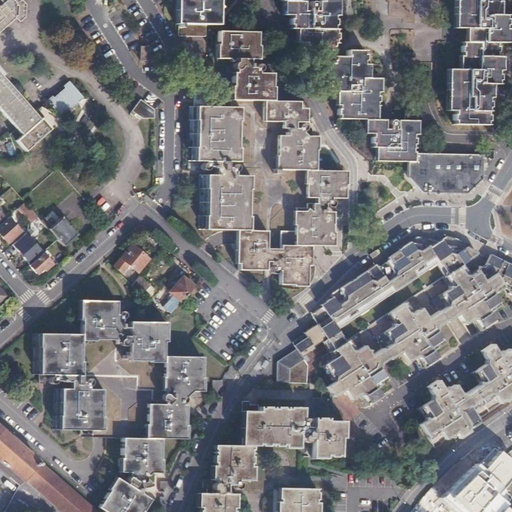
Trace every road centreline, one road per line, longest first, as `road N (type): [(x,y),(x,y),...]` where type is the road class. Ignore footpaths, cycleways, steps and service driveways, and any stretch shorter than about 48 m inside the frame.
road 1 (residential): [(35,306),(143,212),(281,326)]
road 2 (residential): [(262,0),(327,129),(354,161),(350,258)]
road 3 (secondary): [(173,511),(230,394),(281,326)]
road 4 (residential): [(511,416),(467,447),(405,511)]
road 5 (secondary): [(350,258),(406,219),(472,223)]
